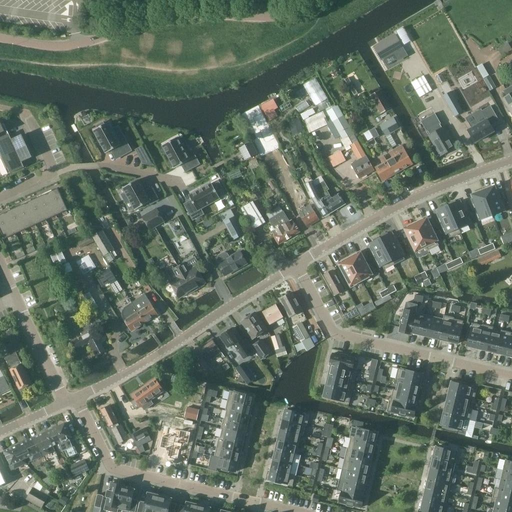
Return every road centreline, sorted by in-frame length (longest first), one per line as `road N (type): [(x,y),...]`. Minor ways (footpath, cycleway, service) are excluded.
road 1 (unclassified): [(0,34),(76,41),(188,15),(296,15),(322,0)]
road 2 (residential): [(293,511),(116,470),(76,397)]
road 3 (residential): [(297,265),(334,333),(511,376)]
road 4 (tertiary): [(297,265),(142,366),(76,397)]
road 5 (tertiary): [(511,161),(436,188),(297,265)]
road 6 (residential): [(55,171),(98,165),(179,181)]
